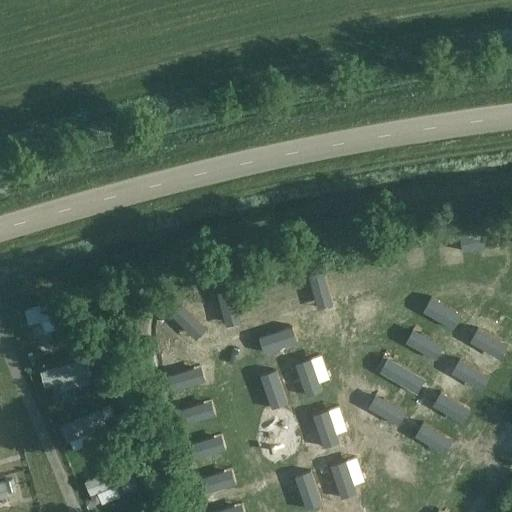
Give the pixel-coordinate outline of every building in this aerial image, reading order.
[(507,225),(493,228),(496,245),(510,243),(507,225)] [(465,232),(446,231),(445,252),(465,253),(465,232)] [(427,236),(405,237),(407,262),(429,261),(427,236)] [(352,302),(359,322),(381,314),(374,294),(352,302)] [(469,327),(488,315),(477,296),(457,308),(469,327)] [(339,332),(339,312),(317,312),(317,331),(339,332)] [(297,342),(293,319),(270,322),(274,346),(297,342)] [(483,354),(500,341),(484,321),(467,335),(483,354)] [(231,331),(234,350),(257,346),(253,327),(231,331)] [(226,329),(207,333),(211,352),(230,347),(226,329)] [(94,341),(81,344),(84,351),(96,348),(94,341)] [(177,377),(198,382),(203,362),(182,357),(177,377)] [(0,374),(0,400),(21,394),(14,370),(0,374)] [(109,370),(89,374),(93,394),(114,389),(109,370)] [(130,378),(124,380),(127,391),(134,389),(130,378)] [(405,392),(422,412),(438,399),(420,379),(405,392)] [(98,433),(122,428),(118,410),(94,415),(98,433)] [(382,427),(406,438),(413,422),(390,411),(382,427)] [(376,467),(398,470),(401,449),(379,446),(376,467)] [(348,468),(369,468),(369,448),(348,448),(348,468)] [(111,454),(93,460),(103,489),(121,483),(111,454)] [(478,465),(495,483),(506,474),(489,455),(478,465)] [(365,495),(367,478),(345,476),(343,493),(365,495)] [(12,479),(6,480),(8,491),(15,489),(12,479)] [(399,511),(400,492),(378,491),(377,511),(399,511)] [(111,502),(113,511),(133,511),(130,498),(111,502)] [(456,511),(479,511),(463,501),(456,511)]
